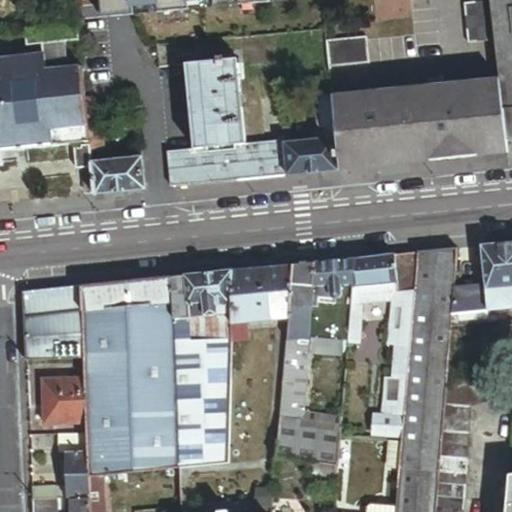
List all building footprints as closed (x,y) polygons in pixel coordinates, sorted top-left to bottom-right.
[(99,0),(101,19),(133,16),(132,7),(157,4),(158,13),(189,10),(188,1),(200,0),(238,0),(239,5),(270,2),(269,0),(99,0)] [(238,0),(200,0),(188,1),(189,10),(239,5),(238,0)] [(511,0),(492,0),(492,2),(497,43),(502,83),(509,143),(511,142),(511,0)] [(497,43),(492,2),(465,5),(470,46),(497,43)] [(157,4),(132,7),(133,16),(158,13),(157,4)] [(78,28),(69,29),(28,34),(29,47),(44,46),(66,43),(79,42),(78,28)] [(368,40),(327,44),(330,70),(371,66),(368,40)] [(75,145),(89,144),(84,98),(85,98),(82,68),(69,70),(66,43),(44,46),(45,55),(30,57),(0,59),(0,152),(26,150),(67,146),(75,145)] [(45,55),(44,46),(29,47),(30,57),(45,55)] [(196,150),(248,145),(239,58),(188,63),(196,150)] [(509,143),(502,83),(359,98),(365,162),(509,145),(509,143)] [(89,144),(90,152),(105,150),(102,121),(98,122),(95,97),(85,98),(84,98),(89,144)] [(365,162),(359,98),(333,101),(335,118),(340,165),(365,162)] [(289,177),(341,172),(340,165),(335,118),(321,120),(322,131),(329,130),(330,141),(285,145),(289,177)] [(168,152),(172,188),(289,177),(285,145),(285,141),(248,145),(196,150),(168,152)] [(91,164),(90,152),(89,144),(75,145),(77,170),(78,170),(82,169),(82,170),(92,169),(91,164)] [(341,172),(511,156),(509,145),(365,162),(340,165),(341,172)] [(67,149),(67,146),(26,150),(27,166),(32,166),(34,163),(34,156),(64,153),(66,152),(67,149)] [(95,195),(147,190),(143,158),(91,164),(92,169),(92,176),(95,194),(95,195)] [(95,194),(92,176),(84,177),(86,195),(95,194)] [(511,243),(483,247),(486,275),(490,311),(511,307),(511,243)] [(452,315),(455,278),(458,249),(418,254),(412,330),(403,441),(400,467),(397,507),(396,511),(437,511),(448,374),(452,327),(452,315)] [(403,330),(412,330),(418,254),(356,260),(354,284),(352,307),(362,307),(391,304),(405,302),(403,330)] [(353,284),(354,284),(356,260),(316,264),(313,309),(312,309),(309,339),(342,342),(348,342),(353,284)] [(313,309),(316,264),(294,266),(290,311),(312,309),(313,309)] [(234,272),(233,315),(232,325),(289,320),(290,311),(294,266),(234,272)] [(234,272),(172,279),(173,304),(174,321),(233,315),(234,272)] [(486,275),(455,278),(452,315),(490,311),(486,275)] [(172,279),(83,288),(83,296),(84,313),(173,304),(172,279)] [(23,294),(24,302),(83,296),(83,288),(23,294)] [(84,313),(83,296),(24,302),(24,317),(83,313),(84,313)] [(392,441),(403,441),(412,330),(403,330),(405,302),(391,304),(388,345),(395,346),(392,378),(385,378),(382,414),(374,413),(372,437),(392,441)] [(181,470),(174,321),(173,304),(84,313),(86,361),(87,380),(89,425),(89,432),(90,453),(91,480),(93,479),(110,478),(181,470)] [(362,307),(352,307),(350,331),(360,332),(362,307)] [(312,309),(290,311),(289,320),(288,340),(290,340),(309,339),(312,309)] [(490,311),(452,315),(452,327),(491,322),(490,311)] [(83,313),(24,317),(26,363),(85,361),(83,313)] [(233,315),(174,321),(181,470),(229,465),(232,325),(233,315)] [(360,332),(350,331),(349,343),(359,344),(360,332)] [(308,353),(309,339),(290,340),(285,391),(305,392),(308,353)] [(342,342),(309,339),(308,353),(340,356),(342,342)] [(511,379),(448,374),(437,511),(465,511),(474,406),(489,402),(511,403),(511,379)] [(89,425),(87,380),(44,381),(45,426),(57,426),(87,425),(89,425)] [(303,418),(305,392),(285,391),(283,415),(303,418)] [(313,393),(305,392),(303,418),(302,428),(311,430),(312,409),(313,393)] [(343,395),(313,393),(312,409),(342,412),(343,395)] [(342,412),(312,409),(311,430),(340,434),(342,412)] [(338,467),(341,435),(340,434),(311,430),(302,428),(303,418),(283,415),(281,414),(277,458),(338,467)] [(60,434),(87,432),(87,425),(57,426),(57,434),(60,434)] [(88,453),(87,432),(60,434),(60,454),(67,454),(88,453)] [(400,467),(403,441),(392,441),(390,466),(400,467)] [(92,499),(91,480),(90,453),(88,453),(67,454),(68,488),(69,500),(71,500),(92,499)] [(110,478),(93,479),(94,511),(103,511),(108,511),(112,511),(110,478)] [(108,511),(103,511),(94,511),(93,479),(91,480),(92,499),(92,511),(108,511)] [(56,489),(57,500),(69,500),(68,488),(56,489)] [(33,501),(57,500),(56,489),(33,489),(33,501)] [(71,500),(71,511),(92,511),(92,499),(71,500)] [(57,511),(57,500),(33,501),(33,511),(57,511)]
